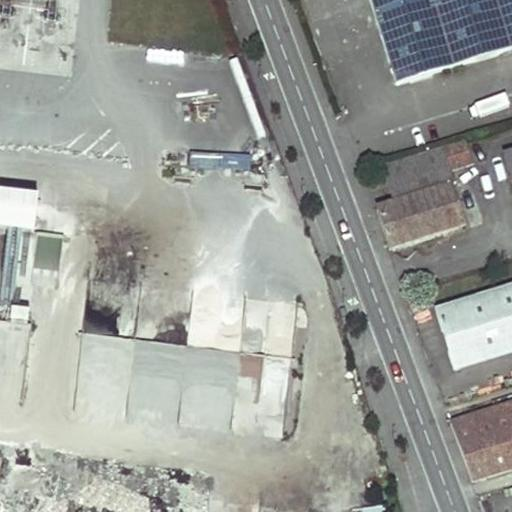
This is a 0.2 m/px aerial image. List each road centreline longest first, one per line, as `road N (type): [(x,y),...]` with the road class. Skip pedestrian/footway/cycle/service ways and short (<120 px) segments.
road 1 (tertiary): [(453,511),(265,0)]
road 2 (unknown): [(381,314),(511,269)]
